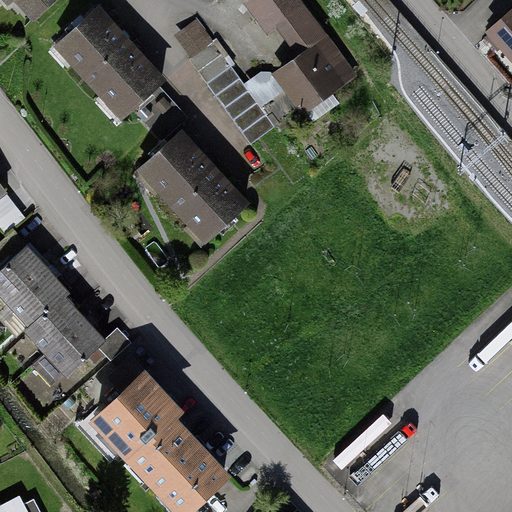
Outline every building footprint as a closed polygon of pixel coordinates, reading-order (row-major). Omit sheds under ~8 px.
[(1,0),(10,8),(19,0),(37,19),(58,0),(1,0)] [(286,88),(300,109),(352,73),(301,0),(257,0),(297,55),(274,71),(286,88)] [(168,79),(100,4),(55,45),(123,120),(168,79)] [(511,13),(490,34),(511,56),(511,13)] [(258,107),(230,67),(212,42),(189,58),(201,76),(206,83),(228,114),(249,145),(300,109),(286,88),(258,107)] [(189,119),(160,89),(134,113),(162,143),(189,119)] [(251,201),(184,129),(140,169),(207,241),(251,201)] [(0,225),(3,230),(23,215),(0,183),(0,225)] [(0,290),(9,301),(30,323),(24,329),(44,351),(32,362),(53,385),(107,336),(97,325),(86,313),(76,302),(66,291),(70,287),(60,277),(49,264),(39,254),(15,228),(0,242),(0,290)] [(188,437),(167,415),(177,406),(165,393),(131,358),(110,378),(124,392),(97,419),(184,510),(223,474),(188,437)] [(40,511),(32,497),(17,505),(20,511),(40,511)]
